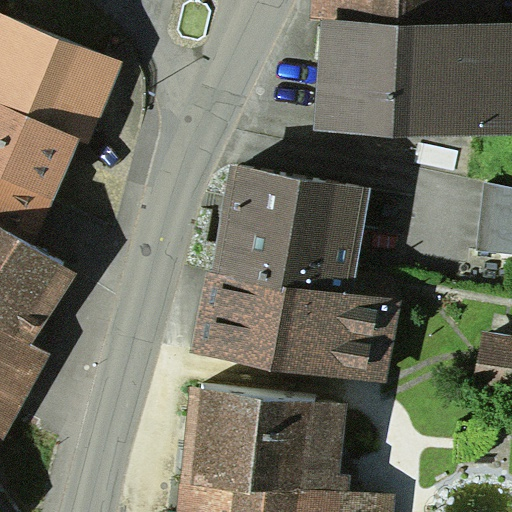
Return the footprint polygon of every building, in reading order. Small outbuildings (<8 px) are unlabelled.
[(511,21),(501,21),(501,0),(313,0),(312,19),(319,20),(314,127),(511,136),(511,21)] [(122,60),(0,10),(0,104),(80,137),(79,140),(89,144),(122,60)] [(80,137),(0,104),(0,227),(35,249),(79,140),(80,137)] [(371,186),(231,163),(213,271),(353,294),(371,186)] [(511,186),(483,180),(476,250),(511,254),(511,186)] [(32,344),(77,274),(35,249),(0,227),(0,444),(53,353),(32,344)] [(205,270),(192,354),(387,386),(401,302),(353,294),(213,271),(205,270)] [(511,334),(484,329),(472,392),(511,399),(511,334)] [(348,403),(191,388),(178,511),(395,511),(397,497),(351,492),(352,475),(341,474),(348,403)]
